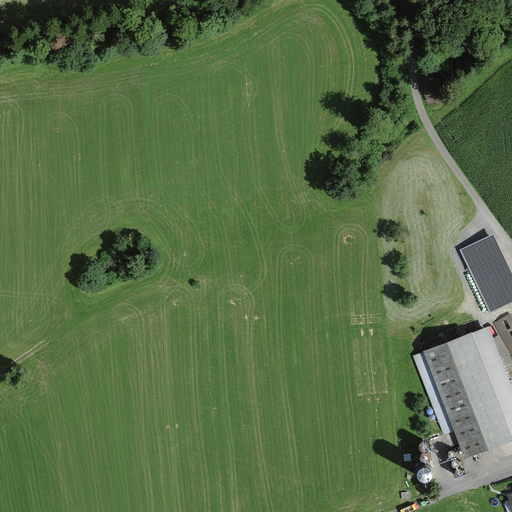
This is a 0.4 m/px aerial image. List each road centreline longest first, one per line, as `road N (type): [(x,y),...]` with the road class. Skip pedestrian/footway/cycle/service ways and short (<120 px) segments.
road 1 (residential): [(511,249),(427,125),(416,87),(420,0)]
road 2 (track): [(0,369),(103,293)]
